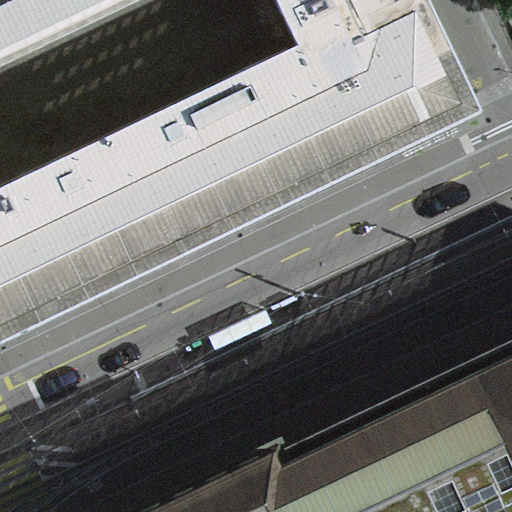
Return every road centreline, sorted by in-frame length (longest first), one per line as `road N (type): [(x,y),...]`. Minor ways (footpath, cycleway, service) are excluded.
road 1 (tertiary): [(511,164),(0,401)]
road 2 (tertiary): [(48,511),(511,293)]
road 3 (residential): [(511,116),(454,0)]
